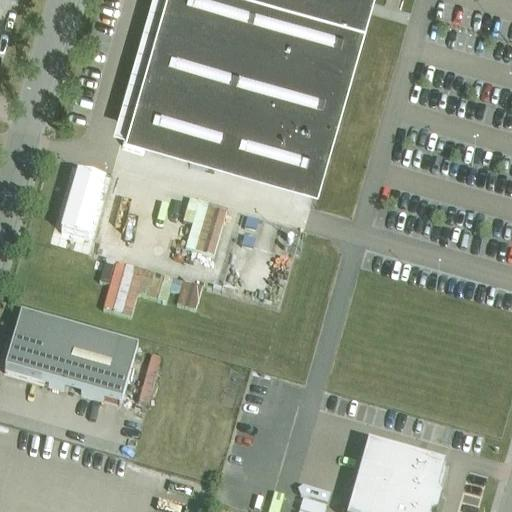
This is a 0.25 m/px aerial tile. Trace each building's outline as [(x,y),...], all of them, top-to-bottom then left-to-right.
[(161,0),(124,132),(316,188),(364,21),(370,0),(161,0)] [(63,180),(47,238),(74,245),(90,188),(63,180)] [(186,223),(194,225),(189,250),(220,257),(230,209),(191,201),(186,223)] [(106,310),(135,317),(146,270),(108,261),(103,282),(112,284),(106,310)] [(199,306),(204,287),(188,283),(184,294),(185,294),(183,301),(199,306)] [(121,408),(130,379),(138,350),(21,317),(13,346),(4,375),(121,408)] [(445,468),(368,446),(348,511),(437,511),(441,500),(437,495),(445,468)]
